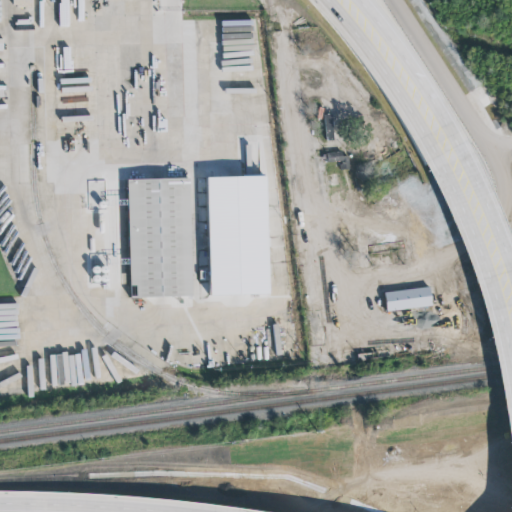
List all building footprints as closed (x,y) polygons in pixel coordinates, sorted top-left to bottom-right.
[(324,116),(325,143),(334,143),(333,116),(324,116)] [(338,160),(340,169),(348,168),(345,150),(323,154),(324,162),(338,160)] [(207,175),(210,293),(268,291),(265,173),(207,175)] [(126,178),(188,176),(191,294),(130,296),(126,178)] [(431,306),(429,287),(383,292),(385,310),(431,306)]
